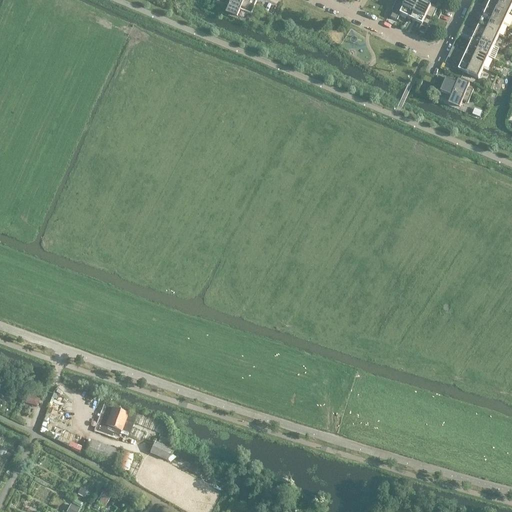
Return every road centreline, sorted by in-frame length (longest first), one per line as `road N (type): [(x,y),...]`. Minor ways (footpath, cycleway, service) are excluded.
road 1 (residential): [(511,490),(254,415),(0,325)]
road 2 (track): [(0,417),(173,511)]
road 3 (residential): [(464,0),(439,50),(423,52),(313,0)]
road 4 (track): [(0,502),(52,382)]
